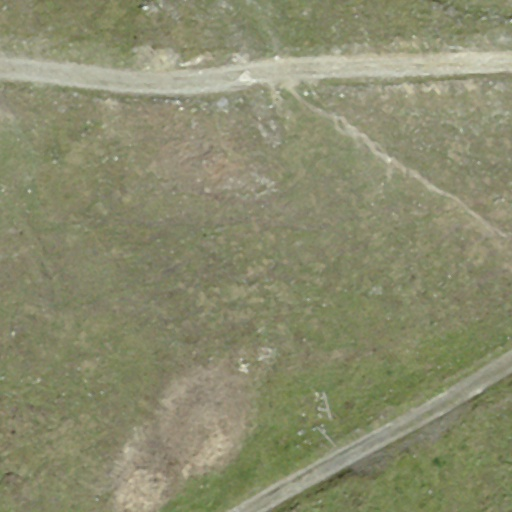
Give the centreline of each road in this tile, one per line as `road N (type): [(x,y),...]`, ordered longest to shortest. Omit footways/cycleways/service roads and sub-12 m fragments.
road 1 (track): [(0,66),(176,82),(511,61)]
road 2 (track): [(511,358),(243,511)]
